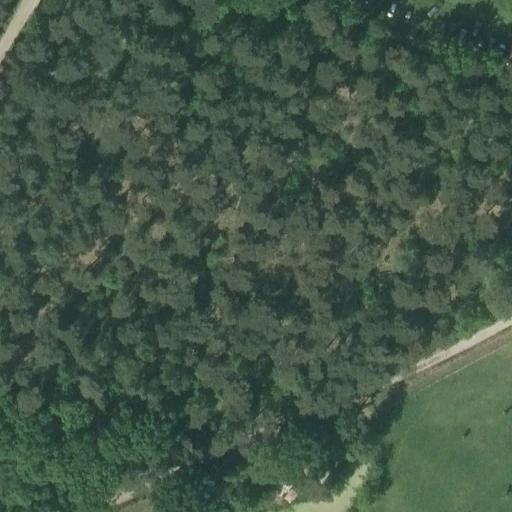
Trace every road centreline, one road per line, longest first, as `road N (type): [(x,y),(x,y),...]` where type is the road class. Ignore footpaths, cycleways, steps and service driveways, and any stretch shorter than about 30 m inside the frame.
road 1 (track): [(57,511),(214,457),(511,326)]
road 2 (unclassified): [(511,81),(321,0)]
